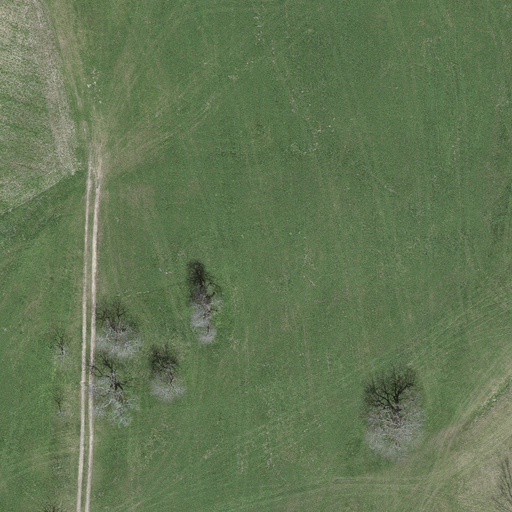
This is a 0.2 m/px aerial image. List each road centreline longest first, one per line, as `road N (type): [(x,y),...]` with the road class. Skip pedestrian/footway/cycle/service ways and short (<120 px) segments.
road 1 (track): [(511,376),(416,458),(215,511)]
road 2 (track): [(91,185),(85,511)]
